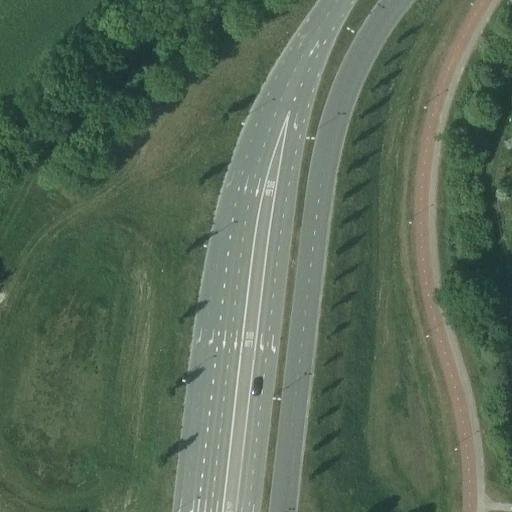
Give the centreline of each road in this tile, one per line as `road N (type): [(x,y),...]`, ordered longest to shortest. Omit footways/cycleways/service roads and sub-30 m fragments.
road 1 (tertiary): [(328,0),(276,93),(254,154),(235,244),(205,511)]
road 2 (tertiary): [(276,511),(323,135),(349,62),(387,0)]
